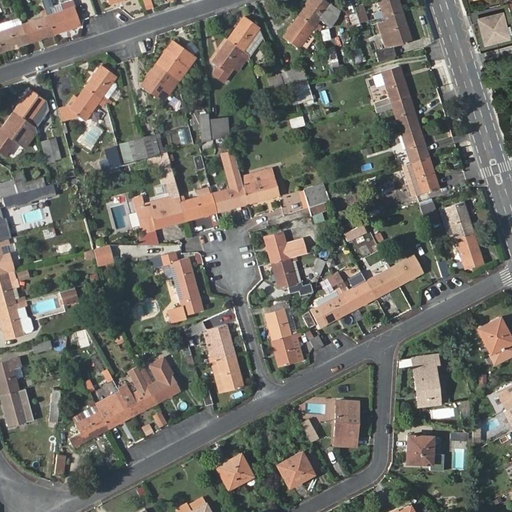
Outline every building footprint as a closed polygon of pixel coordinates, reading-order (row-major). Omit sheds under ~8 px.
[(50,0),(42,0),(40,1),(45,16),(52,35),(79,26),(70,1),(53,7),(50,0)] [(151,0),(144,0),(143,0),(146,9),(153,7),(151,0)] [(325,0),(308,0),(297,15),(313,28),(317,32),(318,33),(322,27),(317,22),(319,20),(330,28),(341,12),(325,0)] [(375,19),(401,11),(397,0),(377,0),(382,12),(374,14),(375,19)] [(361,6),(354,8),(359,22),(360,24),(366,22),(361,6)] [(375,51),(378,62),(396,57),(393,47),(411,41),(401,11),(375,19),(366,22),(360,24),(362,30),(367,29),(366,26),(377,22),(385,48),(375,51)] [(503,11),(476,18),(484,47),(511,40),(503,11)] [(259,25),(243,14),(227,36),(243,48),(259,25)] [(313,28),(297,15),(282,37),(298,49),(313,28)] [(45,16),(21,24),(28,43),(52,35),(45,16)] [(19,18),(0,23),(0,47),(1,52),(28,43),(21,24),(19,18)] [(263,37),(259,25),(243,48),(248,52),(249,56),(263,37)] [(317,32),(313,28),(298,49),(303,52),(318,33),(317,32)] [(227,73),(233,65),(240,55),(246,59),(248,60),(250,58),(249,56),(248,52),(243,48),(227,36),(210,61),(218,66),(227,73)] [(172,40),(156,63),(172,74),(178,65),(187,51),(172,40)] [(357,63),(365,59),(359,48),(351,51),(357,63)] [(327,50),(331,67),(338,65),(334,49),(327,50)] [(194,56),(187,51),(178,65),(185,70),(194,56)] [(240,55),(233,65),(238,69),(246,59),(240,55)] [(140,85),(163,102),(178,81),(177,79),(177,77),(172,74),(156,63),(140,85)] [(111,101),(108,99),(103,95),(112,81),(116,76),(100,65),(84,88),(105,102),(109,105),(111,101)] [(178,65),(172,74),(177,77),(177,79),(185,70),(178,65)] [(227,73),(218,66),(214,72),(215,76),(223,82),(228,76),(227,73)] [(301,66),(287,72),(292,86),(306,82),(301,66)] [(375,107),(408,96),(399,66),(381,72),(389,97),(382,99),(373,102),(375,107)] [(292,86),(287,72),(268,78),(273,92),(292,86)] [(389,97),(381,72),(374,74),(382,99),(389,97)] [(112,81),(103,95),(108,99),(116,87),(115,84),(112,81)] [(306,82),(292,86),(298,104),(312,100),(306,82)] [(105,102),(84,88),(77,97),(68,110),(79,117),(84,121),(97,102),(103,106),(105,102)] [(28,90),(13,112),(29,122),(41,106),(44,101),(28,90)] [(68,110),(77,97),(73,95),(66,105),(58,107),(62,121),(79,117),(68,110)] [(418,127),(408,96),(375,107),(374,107),(376,113),(392,108),(400,133),(418,127)] [(41,106),(29,122),(34,127),(46,110),(41,106)] [(29,122),(13,112),(0,130),(0,152),(5,156),(15,142),(24,148),(36,133),(34,127),(29,122)] [(200,130),(201,142),(210,140),(208,119),(208,114),(198,114),(198,115),(200,130)] [(198,115),(191,115),(193,130),(200,130),(198,115)] [(301,115),(292,117),(294,127),(304,124),(301,115)] [(208,119),(210,140),(221,137),(220,118),(208,119)] [(221,137),(229,135),(227,118),(220,118),(221,137)] [(180,144),(191,143),(189,127),(178,128),(180,144)] [(400,133),(410,164),(428,158),(418,127),(400,133)] [(393,135),(403,166),(410,164),(400,133),(393,135)] [(142,137),(148,157),(159,154),(154,134),(142,137)] [(55,137),(48,139),(54,162),(61,160),(55,137)] [(128,140),(132,161),(148,157),(142,137),(128,140)] [(54,162),(48,139),(41,141),(47,164),(54,162)] [(128,140),(118,143),(124,164),(132,161),(128,140)] [(214,141),(199,145),(201,152),(216,148),(214,141)] [(216,212),(248,204),(241,176),(234,150),(221,153),(230,189),(211,193),(216,212)] [(167,152),(159,154),(171,197),(179,195),(167,152)] [(410,164),(402,166),(412,196),(438,188),(428,158),(410,164)] [(270,169),(245,176),(248,183),(272,176),(270,169)] [(11,173),(18,192),(45,185),(43,177),(26,182),(22,170),(11,173)] [(241,176),(248,204),(279,195),(273,176),(272,176),(248,183),(245,176),(245,175),(241,176)] [(303,189),(309,207),(324,202),(329,200),(328,198),(326,191),(323,182),(303,189)] [(385,191),(394,188),(392,182),(383,185),(385,191)] [(0,187),(0,197),(2,197),(15,193),(13,184),(0,187)] [(326,191),(328,198),(351,190),(349,184),(326,191)] [(15,193),(2,197),(5,206),(20,202),(20,204),(48,197),(45,185),(18,192),(15,193)] [(298,191),(303,209),(309,207),(303,189),(298,191)] [(186,221),(216,212),(211,193),(184,200),(182,194),(179,195),(186,221)] [(142,233),(186,221),(179,195),(171,197),(135,207),(142,233)] [(430,196),(417,201),(419,205),(432,201),(430,196)] [(432,201),(419,205),(418,206),(426,230),(439,226),(432,201)] [(324,202),(309,207),(312,216),(326,211),(324,202)] [(454,238),(473,232),(463,202),(443,208),(454,238)] [(448,240),(454,238),(443,208),(438,209),(448,240)] [(322,215),(324,222),(331,219),(329,213),(322,215)] [(366,227),(375,243),(382,240),(373,224),(366,227)] [(362,226),(344,234),(347,240),(365,232),(362,226)] [(53,228),(43,231),(45,238),(55,235),(53,228)] [(264,236),(271,263),(289,258),(307,253),(302,237),(285,242),(282,231),(264,236)] [(483,263),(473,232),(454,238),(463,269),(483,263)] [(463,269),(454,238),(448,240),(458,271),(463,269)] [(0,240),(0,274),(7,272),(13,271),(14,270),(10,253),(2,254),(0,247),(10,244),(8,239),(6,239),(0,240)] [(58,252),(69,250),(68,243),(57,245),(58,252)] [(112,260),(108,246),(106,246),(94,249),(98,264),(112,260)] [(91,250),(83,252),(85,260),(93,258),(91,250)] [(160,256),(162,265),(163,264),(169,263),(173,277),(176,289),(195,283),(188,257),(176,260),(174,252),(160,256)] [(389,268),(399,286),(423,273),(414,255),(389,268)] [(289,258),(271,263),(278,288),(296,284),(289,258)] [(319,274),(324,264),(326,261),(318,258),(313,271),(319,274)] [(442,277),(450,273),(445,259),(436,262),(442,277)] [(370,278),(365,280),(375,298),(399,286),(389,268),(385,261),(367,271),(370,278)] [(163,264),(162,265),(165,276),(168,278),(173,277),(169,263),(163,264)] [(16,272),(20,281),(31,276),(27,268),(16,272)] [(13,271),(7,272),(12,289),(16,288),(19,287),(16,279),(13,271)] [(338,290),(350,312),(375,298),(365,280),(363,276),(345,285),(338,271),(332,274),(339,287),(337,288),(338,290)] [(0,274),(0,307),(15,304),(26,301),(24,296),(18,298),(14,299),(12,289),(7,272),(0,274)] [(202,309),(195,283),(176,289),(181,307),(168,310),(170,322),(185,318),(184,314),(202,309)] [(300,296),(311,293),(311,291),(309,283),(297,286),(300,296)] [(65,304),(78,300),(75,288),(61,291),(63,298),(64,302),(65,304)] [(326,325),(350,312),(338,290),(315,302),(318,306),(317,307),(326,325)] [(262,307),(265,314),(289,307),(287,300),(262,307)] [(31,333),(33,330),(30,318),(27,316),(25,307),(27,306),(26,301),(15,304),(0,307),(0,322),(5,340),(31,333)] [(265,314),(272,340),(291,334),(290,331),(294,329),(289,307),(265,314)] [(302,315),(309,327),(314,324),(307,312),(302,315)] [(477,328),(495,364),(511,355),(511,341),(500,317),(477,328)] [(205,329),(201,321),(184,328),(188,337),(202,331),(211,362),(215,360),(235,355),(227,324),(205,329)] [(291,334),(272,340),(278,367),(298,362),(292,339),(297,337),(301,336),(300,332),(291,334)] [(324,345),(322,342),(318,335),(313,338),(309,340),(315,350),(324,345)] [(181,336),(174,338),(177,350),(185,349),(181,336)] [(303,360),(297,337),(292,339),(298,362),(303,360)] [(49,339),(32,344),(34,353),(51,348),(49,339)] [(188,367),(194,365),(191,354),(185,356),(188,367)] [(412,357),(418,405),(439,403),(434,364),(438,363),(438,354),(412,357)] [(243,386),(235,355),(215,360),(224,391),(243,386)] [(0,361),(0,394),(0,395),(19,390),(18,387),(13,369),(19,367),(21,367),(19,357),(0,361)] [(139,370),(156,403),(180,390),(163,358),(148,365),(156,380),(152,382),(144,367),(139,370)] [(215,360),(211,362),(219,392),(224,391),(215,360)] [(122,398),(132,416),(156,403),(139,370),(137,366),(129,371),(139,389),(130,394),(125,385),(118,389),(119,392),(122,398)] [(24,385),(19,367),(13,369),(18,387),(24,385)] [(107,381),(112,379),(112,378),(107,369),(101,372),(107,381)] [(83,381),(93,400),(104,395),(99,387),(95,390),(89,379),(83,381)] [(24,382),(26,388),(33,386),(32,380),(24,382)] [(511,380),(494,390),(505,410),(511,405),(511,380)] [(200,391),(204,405),(212,404),(208,389),(200,391)] [(19,390),(0,395),(9,427),(27,422),(20,394),(19,390)] [(49,421),(57,422),(60,391),(52,390),(49,421)] [(25,392),(20,394),(27,422),(33,420),(25,392)] [(108,429),(132,416),(122,398),(119,392),(95,404),(99,411),(108,429)] [(356,447),(358,402),(335,400),(333,445),(356,447)] [(69,411),(72,417),(83,412),(79,405),(69,411)] [(511,405),(505,410),(501,412),(511,431),(511,430),(511,405)] [(72,417),(75,424),(95,413),(92,406),(83,412),(72,417)] [(289,407),(283,410),(287,419),(294,415),(289,407)] [(73,448),(108,429),(99,411),(95,413),(75,424),(80,432),(68,438),(73,448)] [(153,414),(158,428),(168,424),(162,411),(153,414)] [(462,420),(469,421),(470,412),(463,411),(462,420)] [(146,435),(154,431),(150,423),(142,426),(146,435)] [(469,432),(452,430),(451,439),(468,440),(469,432)] [(432,436),(408,435),(406,462),(431,464),(432,454),(432,436)] [(313,450),(303,455),(312,472),(322,467),(313,450)] [(312,472),(303,455),(301,451),(276,465),(288,487),(313,474),(312,472)] [(215,466),(227,488),(252,476),(240,453),(215,466)] [(57,454),(55,475),(62,475),(65,455),(57,454)] [(442,454),(432,454),(431,464),(431,469),(442,469),(442,454)] [(449,480),(443,482),(446,489),(452,487),(449,480)] [(443,482),(436,484),(439,491),(446,489),(443,482)] [(202,497),(187,504),(190,510),(205,502),(202,497)] [(177,511),(210,511),(205,502),(190,510),(186,502),(175,508),(177,511)]
